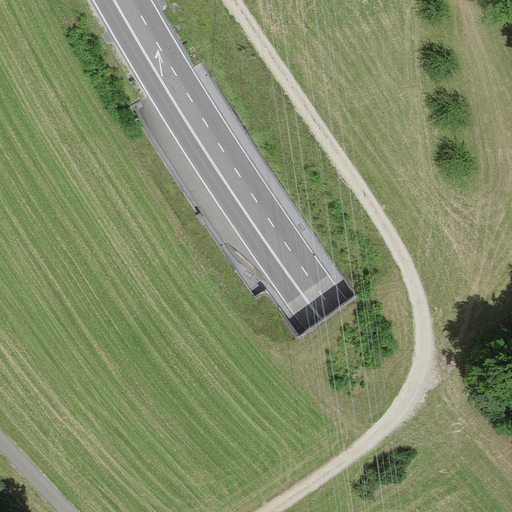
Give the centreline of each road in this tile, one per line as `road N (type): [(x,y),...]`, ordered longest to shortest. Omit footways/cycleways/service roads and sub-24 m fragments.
road 1 (track): [(269,511),(433,389),(412,280),(232,0)]
road 2 (primary): [(126,0),(335,318),(494,511)]
